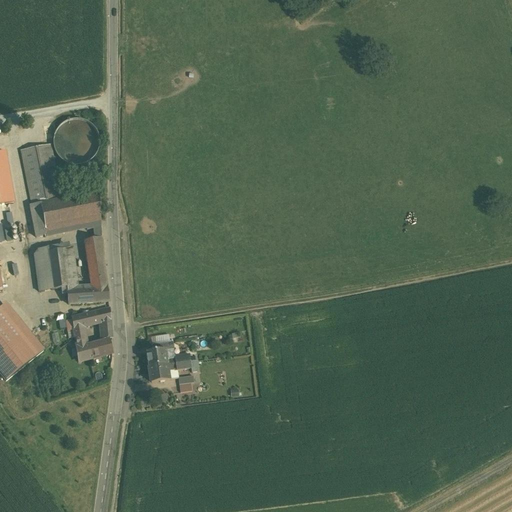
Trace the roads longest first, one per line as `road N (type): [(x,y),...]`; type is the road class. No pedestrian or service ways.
road 1 (tertiary): [(100,511),(121,323),(112,0)]
road 2 (track): [(121,323),(511,261)]
